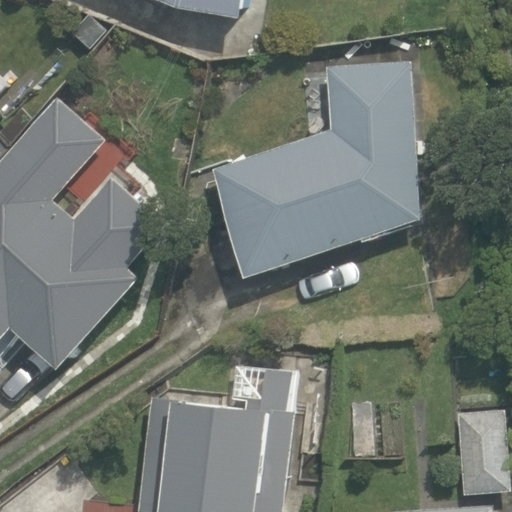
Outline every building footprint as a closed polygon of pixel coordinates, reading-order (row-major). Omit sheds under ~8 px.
[(158,0),(255,29),(263,0),(158,0)] [(275,292),(454,233),(430,77),(346,79),(348,145),(239,181),(275,292)] [(128,152),(76,103),(0,184),(0,363),(4,360),(15,370),(46,337),(96,384),(181,293),(162,275),(198,236),(118,162),(128,152)] [(306,511),(319,371),(250,365),(246,406),(164,399),(153,511),(306,511)] [(478,453),(441,454),(443,502),(511,500),(511,416),(477,417),(478,453)]
